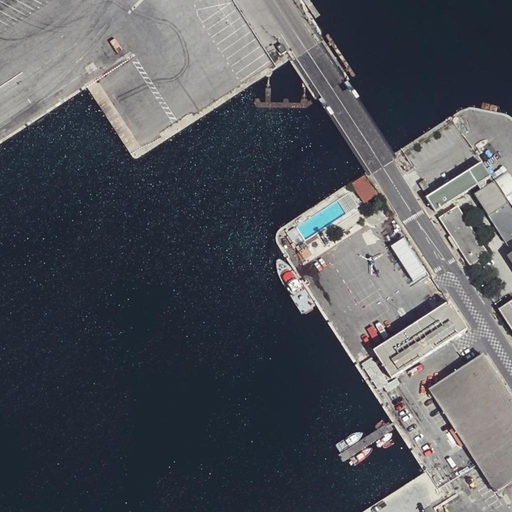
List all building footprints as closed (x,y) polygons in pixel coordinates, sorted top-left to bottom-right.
[(279,47),(275,49),(280,56),(284,54),(279,47)] [(481,150),(485,164),(497,160),(492,146),(481,150)] [(511,203),(511,177),(502,163),(492,170),(511,199),(510,201),(511,203)] [(491,179),(482,164),(427,199),(436,213),(480,186),(491,179)] [(353,188),(368,178),(365,173),(350,184),(353,188)] [(380,195),(368,178),(353,188),(363,205),(380,195)] [(495,184),(491,179),(480,186),(484,192),(495,185),(495,184)] [(425,181),(420,185),(424,192),(429,188),(425,181)] [(484,192),(476,197),(506,244),(511,240),(511,210),(495,185),(484,192)] [(458,208),(440,220),(471,267),(472,266),(474,270),(479,267),(477,263),(488,256),(458,208)] [(296,228),(295,228),(286,234),(304,263),(313,256),(305,242),(296,228)] [(404,238),(391,246),(413,281),(426,272),(404,238)] [(511,302),(499,311),(511,331),(511,302)] [(466,331),(448,304),(373,353),(390,380),(466,331)] [(511,483),(511,402),(483,357),(428,391),(477,464),(495,494),(511,483)] [(388,384),(372,359),(361,366),(378,391),(383,388),(388,384)] [(400,385),(397,379),(388,384),(383,388),(387,393),(400,385)]
